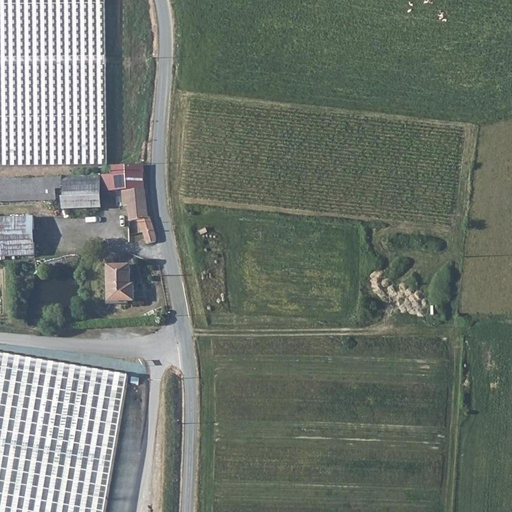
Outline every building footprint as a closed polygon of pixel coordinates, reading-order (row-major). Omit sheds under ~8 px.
[(102,0),(0,0),(0,165),(105,164),(102,0)] [(113,175),(107,176),(105,176),(105,193),(121,193),(122,208),(128,208),(128,224),(139,223),(142,233),(143,242),(144,245),(157,244),(155,231),(153,222),(147,214),(144,191),(143,179),(144,167),(113,167),(113,175)] [(100,176),(63,177),(63,186),(64,211),(101,210),(100,176)] [(56,187),(63,186),(63,177),(0,178),(0,200),(56,199),(56,187)] [(35,218),(0,218),(0,257),(36,256),(35,218)] [(107,269),(108,303),(133,303),(133,283),(129,283),(130,269),(107,269)] [(105,511),(128,374),(0,352),(0,511),(105,511)]
